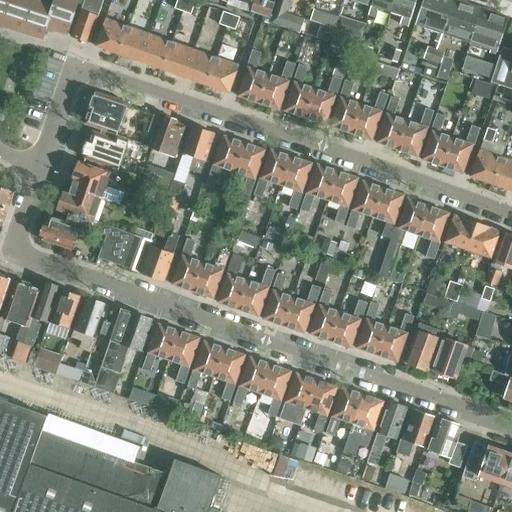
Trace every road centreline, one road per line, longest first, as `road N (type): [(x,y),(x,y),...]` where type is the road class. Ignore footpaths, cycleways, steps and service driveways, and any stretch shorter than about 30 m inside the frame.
road 1 (residential): [(37,167),(15,233),(22,255),(511,428)]
road 2 (residential): [(511,213),(72,66),(37,167)]
